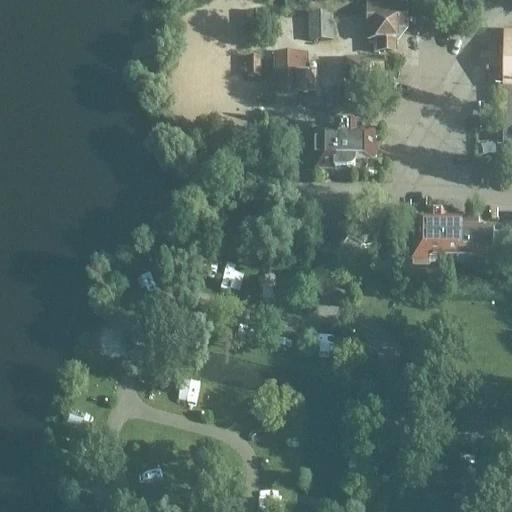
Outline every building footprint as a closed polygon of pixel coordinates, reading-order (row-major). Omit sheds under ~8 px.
[(407,34),(407,12),(406,1),(368,1),(369,44),(398,44),(398,34),(407,34)] [(248,15),(249,40),(259,40),(259,15),(248,15)] [(309,43),(334,43),(334,16),(309,16),(309,43)] [(511,35),(505,35),(503,175),(511,174),(511,35)] [(308,56),(274,57),(275,99),(297,99),(318,98),(318,76),(309,76),(308,56)] [(260,80),(261,61),(246,60),(246,80),(260,80)] [(366,94),(373,94),(382,94),(382,64),(345,64),(345,101),(366,101),(366,94)] [(356,133),(336,133),(336,139),(317,138),(316,178),(366,178),(366,176),(365,176),(365,167),(375,167),(375,139),(356,139),(356,133)] [(412,250),(411,264),(411,266),(430,266),(430,263),(474,264),(474,265),(494,265),(494,231),(479,231),(479,221),(463,221),(463,219),(447,218),(447,216),(446,212),(429,211),(429,215),(428,215),(428,218),(412,219),(412,234),(408,234),(408,250),(412,250)] [(225,286),(241,287),(243,270),(227,268),(225,286)] [(368,308),(385,300),(376,283),(360,291),(368,308)] [(198,406),(200,388),(184,386),(182,404),(198,406)] [(179,465),(160,465),(159,481),(178,481),(178,473),(197,474),(198,448),(179,447),(179,465)]
